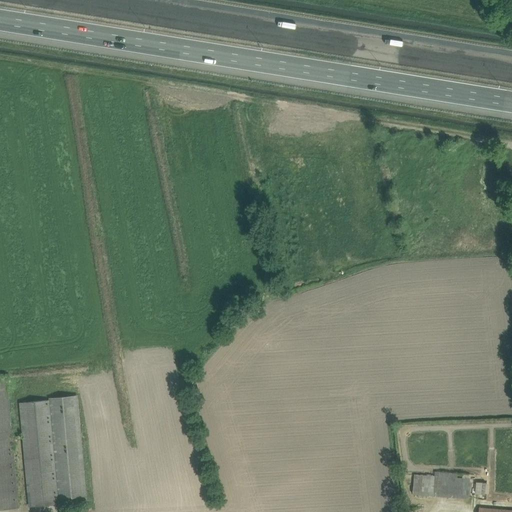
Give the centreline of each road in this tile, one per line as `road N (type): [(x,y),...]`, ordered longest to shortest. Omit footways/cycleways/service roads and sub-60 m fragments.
road 1 (motorway): [(0,22),(511,103)]
road 2 (motorway): [(511,69),(73,0)]
